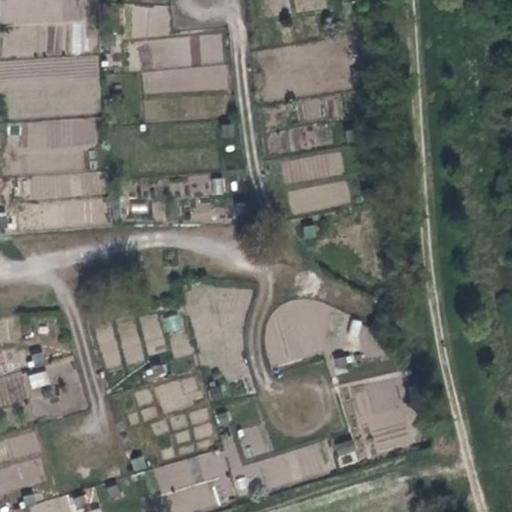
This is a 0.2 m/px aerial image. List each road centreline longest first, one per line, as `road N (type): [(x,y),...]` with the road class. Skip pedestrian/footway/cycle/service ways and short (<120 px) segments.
road 1 (track): [(492,511),(419,0)]
road 2 (track): [(265,259),(187,240),(129,242),(0,271)]
